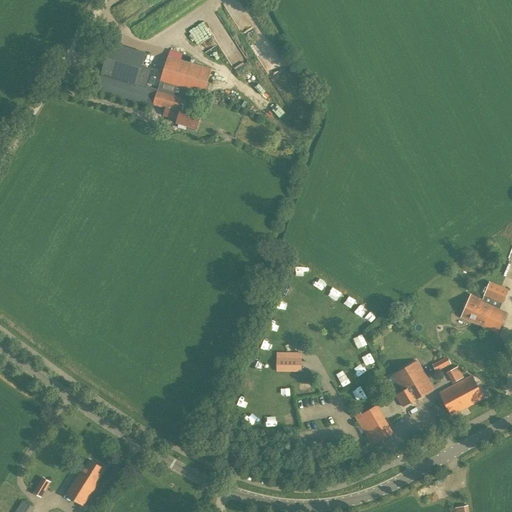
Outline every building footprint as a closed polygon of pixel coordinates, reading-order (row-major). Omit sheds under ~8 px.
[(181,111),(187,88),(161,80),(158,90),(146,86),(151,69),(141,66),(145,54),(110,44),(97,91),(153,108),(154,105),(166,108),(164,115),(175,118),(175,117),(178,118),(177,122),(188,125),(187,128),(194,130),(195,127),(196,127),(200,115),(192,112),(191,114),(181,111)] [(169,50),(167,60),(161,80),(187,88),(204,93),(212,68),(189,61),(191,57),(169,50)] [(490,281),(484,294),(503,302),(508,289),(490,281)] [(503,302),(484,294),(481,301),(470,296),(461,317),(497,332),(506,312),(499,309),(503,302)] [(301,353),(295,352),(277,352),(277,371),(301,372),(301,353)] [(437,362),(441,369),(451,364),(447,356),(437,362)] [(417,361),(393,375),(402,391),(396,395),(403,407),(433,389),(417,361)] [(458,366),(446,373),(452,383),(464,377),(458,366)] [(472,375),(439,393),(451,416),(484,399),(472,375)] [(394,433),(377,405),(355,418),(372,446),(394,433)] [(95,482),(104,469),(90,460),(82,473),(81,472),(66,495),(84,506),(97,484),(95,482)] [(41,497),(50,482),(42,477),(33,492),(41,497)] [(31,511),(34,508),(23,501),(15,511),(31,511)]
